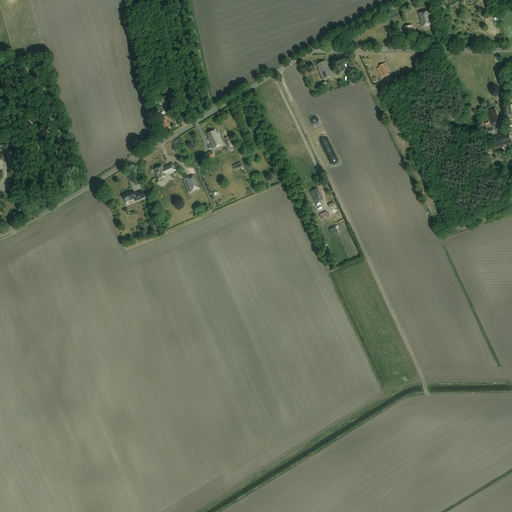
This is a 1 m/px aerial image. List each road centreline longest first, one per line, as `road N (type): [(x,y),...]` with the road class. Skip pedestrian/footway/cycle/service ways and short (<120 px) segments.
road 1 (unclassified): [(0,236),(273,74)]
road 2 (unclassified): [(363,259),(273,74)]
road 3 (residential): [(334,52),(511,52)]
